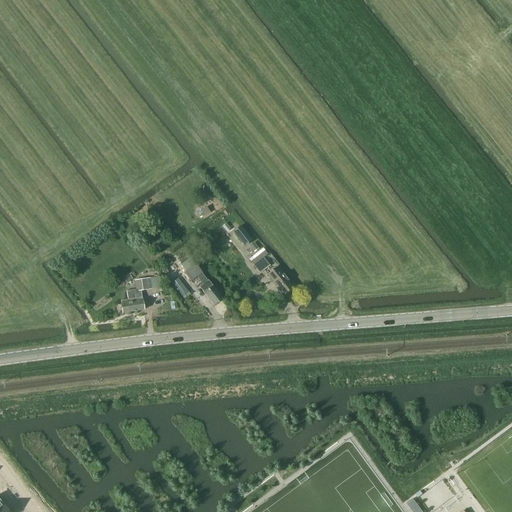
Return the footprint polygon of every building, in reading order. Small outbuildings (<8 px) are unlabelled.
[(206,207),(201,211),(205,216),(210,213),(206,207)] [(244,247),(252,241),(240,226),(233,232),(244,247)] [(262,249),(249,260),(260,273),(269,266),(263,258),(267,254),(262,249)] [(195,264),(187,254),(178,260),(185,271),(184,272),(190,281),(196,276),(202,284),(199,287),(213,306),(222,299),(208,280),(207,281),(201,273),(202,273),(195,264)] [(169,260),(159,266),(165,276),(169,273),(165,268),(171,263),(169,260)] [(273,282),(283,295),(293,288),(282,274),(281,275),(276,268),(269,273),(275,281),(273,282)] [(122,313),(143,309),(140,290),(151,289),(149,278),(136,280),(138,291),(126,293),(127,299),(120,301),(122,313)] [(179,278),(172,283),(184,298),(190,293),(179,278)] [(422,511),(413,499),(407,504),(412,511),(422,511)]
